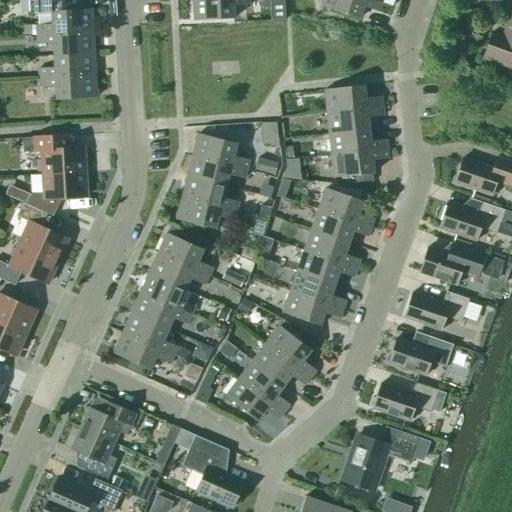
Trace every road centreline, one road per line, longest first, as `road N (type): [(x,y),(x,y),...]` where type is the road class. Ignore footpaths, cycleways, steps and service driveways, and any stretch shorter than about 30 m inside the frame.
road 1 (residential): [(275,464),(342,405),(420,183),(402,44),(417,0)]
road 2 (unclassified): [(126,0),(135,193),(64,360)]
road 3 (residential): [(64,360),(275,464)]
road 4 (unclassified): [(64,360),(0,506)]
